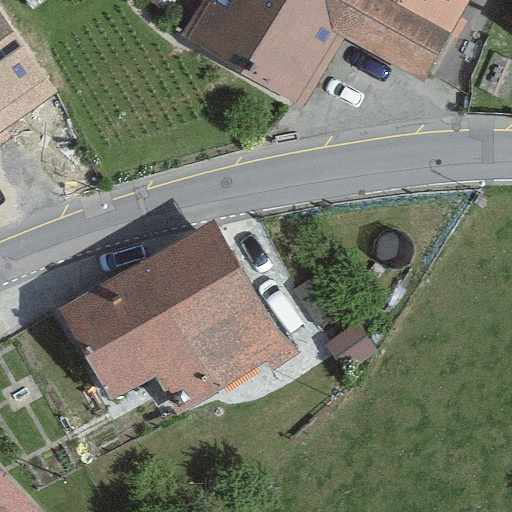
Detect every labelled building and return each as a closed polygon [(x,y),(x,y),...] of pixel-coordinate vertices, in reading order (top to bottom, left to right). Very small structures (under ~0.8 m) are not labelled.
[(200,0),(180,37),(295,101),(336,27),(412,69),(437,23),(394,0),(200,0)] [(394,0),(437,23),(449,0),(394,0)] [(0,116),(43,89),(0,22),(0,116)] [(203,217),(49,291),(101,399),(156,373),(177,417),(277,370),(203,217)] [(27,511),(0,483),(0,511),(27,511)]
